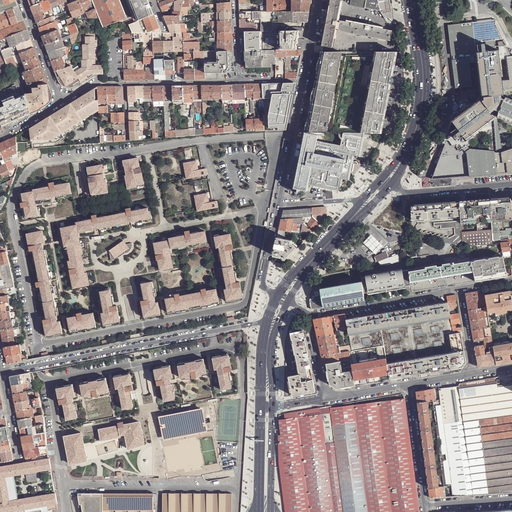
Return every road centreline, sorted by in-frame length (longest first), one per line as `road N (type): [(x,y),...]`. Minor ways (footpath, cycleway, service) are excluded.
road 1 (residential): [(266,321),(2,371)]
road 2 (secondary): [(405,154),(423,86),(410,0)]
road 3 (residential): [(305,314),(459,290)]
road 4 (residential): [(303,80),(278,205)]
road 5 (unclassified): [(423,506),(408,384)]
road 6 (residential): [(511,184),(416,193),(392,183)]
